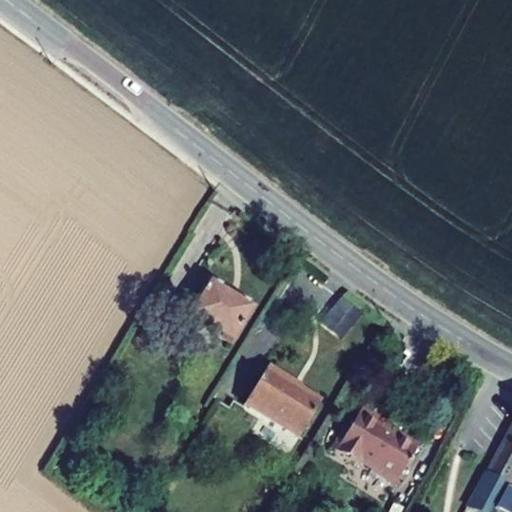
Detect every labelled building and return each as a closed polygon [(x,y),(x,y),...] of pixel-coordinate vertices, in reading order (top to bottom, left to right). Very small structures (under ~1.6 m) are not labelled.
[(199,281),(177,317),(221,345),(243,310),(199,281)] [(260,365),(236,405),(290,439),(313,403),(274,379),(276,375),(260,365)] [(359,403),(344,426),(330,448),(352,463),(358,455),(368,461),(366,466),(389,481),(413,444),(390,428),(388,430),(379,424),(382,419),(359,403)] [(502,493),(506,486),(511,475),(511,415),(471,491),(459,511),(477,511),(485,500),(495,506),(496,505),(502,493)] [(323,444),(330,448),(344,426),(337,421),(323,444)] [(511,511),(511,498),(502,493),(496,505),(495,506),(491,511),(511,511)]
